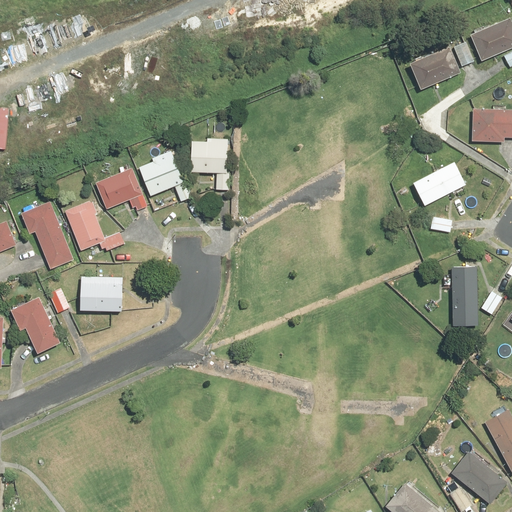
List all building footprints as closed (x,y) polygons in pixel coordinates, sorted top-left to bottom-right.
[(472,32),(483,58),(511,46),(511,17),(511,16),(472,32)] [(411,61),(422,88),(461,71),(450,45),(411,61)] [(511,107),(475,106),(473,139),(505,140),(505,136),(511,136),(511,107)] [(208,140),(193,139),(192,170),(228,171),(229,137),(209,136),(208,140)] [(155,160),(142,166),(153,194),(186,181),(173,150),(154,157),(155,160)] [(415,181),(426,204),(467,183),(455,160),(415,181)] [(133,165),(97,181),(109,207),(144,192),(133,165)] [(92,199),(67,209),(83,249),(108,239),(92,199)] [(75,257),(53,200),(22,212),(30,232),(37,230),(51,267),(75,257)] [(455,219),(435,215),(433,229),(452,233),(455,219)] [(0,250),(18,243),(8,220),(0,223),(0,250)] [(480,323),(478,265),(453,265),(455,324),(480,323)] [(83,275),(82,308),(123,309),(124,276),(83,275)] [(63,288),(50,295),(60,312),(73,305),(63,288)] [(505,297),(495,290),(483,307),(493,314),(505,297)] [(63,340),(41,295),(12,309),(22,329),(28,326),(40,351),(63,340)] [(511,411),(509,407),(487,420),(511,465),(511,411)] [(471,450),(454,471),(492,502),(509,482),(471,450)] [(442,511),(407,482),(387,505),(395,511),(442,511)] [(466,511),(477,504),(464,486),(452,494),(465,511),(466,511)]
